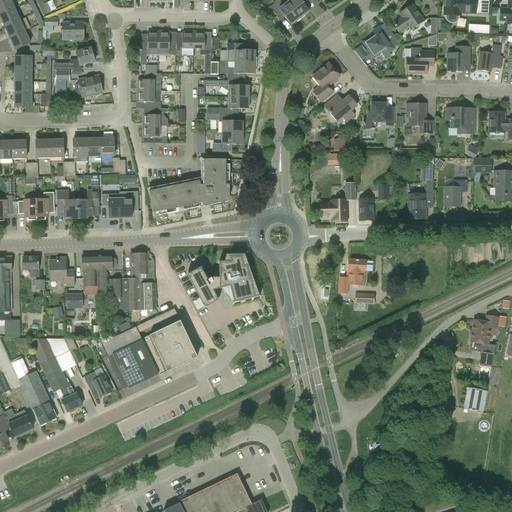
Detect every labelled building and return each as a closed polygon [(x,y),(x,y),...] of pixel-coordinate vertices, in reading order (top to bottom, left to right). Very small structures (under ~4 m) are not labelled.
[(0,0),(0,15),(13,9),(8,0),(0,0)] [(38,11),(33,0),(28,2),(33,13),(38,11)] [(43,4),(41,0),(39,0),(37,1),(43,16),(48,14),(47,13),(56,9),(52,0),(43,4)] [(276,0),(273,3),(274,4),(269,7),(280,21),(284,17),(290,25),(300,18),(288,2),(283,6),(278,0),(276,0)] [(290,0),(288,2),(300,18),(309,11),(307,8),(313,3),(311,0),(290,0)] [(444,0),(443,15),(444,17),(445,17),(446,21),(449,23),(453,23),(457,21),(458,17),(458,16),(460,16),(460,13),(475,14),(475,0),(444,0)] [(507,24),(511,24),(511,0),(507,0),(507,9),(500,9),(499,21),(507,22),(507,24)] [(412,5),(399,14),(401,18),(392,24),(399,34),(408,28),(410,30),(423,21),(412,5)] [(0,15),(0,18),(4,27),(18,20),(13,9),(0,15)] [(43,23),(38,11),(33,13),(39,26),(43,23)] [(58,18),(45,18),(45,27),(43,27),(43,31),(53,32),(53,27),(58,27),(58,18)] [(4,27),(9,38),(23,32),(18,20),(4,27)] [(62,22),(62,40),(83,40),(83,22),(62,22)] [(469,24),(469,32),(490,33),(490,24),(469,24)] [(371,38),(370,39),(364,43),(373,57),(380,53),(382,56),(399,44),(388,28),(382,32),(379,28),(373,32),(377,37),(374,39),(373,39),(372,39),(372,38),(371,38)] [(29,43),(23,32),(9,38),(14,50),(29,43)] [(146,56),(158,56),(158,32),(147,32),(147,49),(146,49),(146,51),(141,51),(141,65),(146,65),(146,56)] [(176,42),(169,42),(169,32),(158,32),(158,56),(169,57),(169,55),(181,56),(181,51),(176,51),(176,42)] [(182,49),(193,49),(193,33),(182,33),(182,49)] [(199,56),(205,56),(210,56),(210,50),(210,39),(211,33),(204,33),(193,33),(193,49),(199,49),(199,56)] [(219,39),(210,39),(210,50),(218,50),(219,39)] [(234,62),(254,63),(255,51),(241,51),(241,44),(227,44),(226,51),(228,51),(228,62),(234,62)] [(356,48),(359,59),(368,56),(365,45),(356,48)] [(492,45),(491,54),(480,53),(478,70),(490,72),(491,68),(501,69),(502,57),(499,57),(501,46),(492,45)] [(454,47),(454,55),(448,55),(447,71),(461,71),(461,62),(470,62),(471,47),(454,47)] [(82,71),(82,65),(94,62),(90,48),(76,52),(78,60),(70,60),(70,63),(54,63),(54,70),(82,71)] [(410,48),(410,58),(406,58),(406,74),(426,74),(426,67),(433,67),(433,52),(421,52),(421,48),(410,48)] [(15,57),(14,69),(30,70),(31,57),(15,57)] [(41,70),(46,70),(50,70),(51,57),(46,57),(46,65),(41,65),(41,70)] [(234,62),(234,68),(228,68),(227,81),(230,81),(241,81),(241,74),(254,74),(254,63),(234,62)] [(328,64),(312,77),(320,86),(313,92),(321,102),(332,93),(327,87),(339,77),(328,64)] [(30,82),(30,70),(14,69),(14,82),(30,82)] [(64,72),(64,81),(77,81),(77,72),(64,72)] [(144,74),(144,80),(137,80),(137,91),(161,92),(161,74),(144,74)] [(79,95),(81,95),(82,98),(102,93),(98,76),(77,81),(78,84),(77,84),(75,86),(75,89),(76,93),(77,95),(79,95)] [(204,81),(203,87),(221,87),(228,92),(228,98),(248,98),(248,86),(230,86),(230,81),(227,81),(204,81)] [(30,94),(30,82),(14,82),(14,94),(30,94)] [(144,102),(144,109),(161,109),(161,95),(164,95),(164,92),(161,92),(137,91),(137,102),(144,102)] [(14,107),(25,107),(25,114),(31,114),(34,114),(34,103),(30,103),(30,94),(14,94),(14,107)] [(42,107),(44,107),(50,107),(50,95),(45,95),(42,94),(42,107)] [(346,122),(354,115),(350,111),(356,106),(348,96),(338,104),(333,98),(324,106),(337,122),(342,117),(346,122)] [(228,98),(228,109),(207,109),(206,116),(229,116),(235,116),(235,109),(248,109),(248,98),(228,98)] [(385,123),(385,126),(392,126),(393,110),(386,110),(386,104),(371,104),(371,112),(367,112),(367,119),(363,119),(363,129),(375,129),(375,122),(385,123)] [(419,127),(419,134),(432,134),(432,122),(425,122),(425,104),(406,104),(406,118),(410,118),(410,126),(419,127)] [(302,120),(304,110),(298,108),(295,119),(302,120)] [(453,108),(452,109),(446,109),(446,119),(450,119),(450,129),(459,129),(464,134),(474,134),(474,116),(466,116),(466,109),(459,109),(458,108),(453,108)] [(144,109),(144,115),(143,115),(143,126),(159,127),(167,127),(168,120),(163,115),(167,112),(167,109),(161,109),(144,109)] [(507,133),(507,140),(511,139),(511,119),(504,120),(504,113),(489,113),(489,133),(507,133)] [(242,122),(229,121),(229,116),(206,116),(206,121),(220,121),(222,121),(222,133),(242,133),(242,122)] [(159,138),(159,127),(143,126),(142,137),(151,138),(151,144),(166,144),(166,138),(159,138)] [(222,133),(221,145),(213,145),(213,151),(230,151),(231,145),(241,145),(242,133),(222,133)] [(113,138),(100,139),(100,157),(114,156),(113,138)] [(333,139),(334,151),(346,150),(345,138),(333,139)] [(73,157),(87,157),(86,139),(73,139),(73,157)] [(87,157),(100,157),(100,139),(86,139),(87,157)] [(36,159),(49,158),(49,140),(35,140),(36,159)] [(63,140),(49,140),(49,158),(63,158),(63,140)] [(0,159),(12,159),(12,141),(0,141),(0,159)] [(26,141),(12,141),(12,159),(26,159),(26,141)] [(340,165),(340,154),(327,154),(327,166),(340,165)] [(425,193),(433,193),(433,160),(431,160),(432,155),(424,155),(423,181),(426,181),(425,193)] [(226,161),(229,161),(201,160),(200,186),(197,186),(197,181),(149,191),(154,217),(154,213),(158,212),(158,216),(175,212),(174,209),(178,208),(179,212),(179,211),(178,208),(182,207),(183,211),(199,207),(199,204),(202,203),(203,206),(225,202),(226,202),(227,201),(228,200),(228,199),(228,198),(229,186),(225,185),(225,182),(229,182),(229,165),(226,165),(226,161)] [(474,160),(474,173),(490,173),(490,160),(474,160)] [(494,187),(495,187),(495,201),(511,201),(511,190),(510,190),(510,172),(494,172),(494,187)] [(91,176),(91,191),(87,191),(87,201),(78,201),(78,219),(87,219),(87,217),(99,217),(98,176),(91,176)] [(455,181),(455,188),(445,187),(445,208),(459,208),(459,192),(466,193),(467,181),(455,181)] [(345,201),(356,201),(355,183),(345,183),(345,201)] [(390,200),(389,198),(393,198),(393,187),(389,187),(389,184),(377,185),(378,201),(390,200)] [(70,220),(78,219),(78,201),(69,201),(68,192),(56,192),(57,218),(70,218),(70,220)] [(119,193),(119,195),(119,218),(132,218),(131,212),(138,212),(138,192),(119,193)] [(42,200),(36,200),(36,221),(45,220),(45,217),(48,217),(48,214),(54,213),(53,193),(43,193),(42,200)] [(108,219),(119,218),(119,195),(101,195),(101,207),(108,207),(108,219)] [(425,195),(408,195),(408,220),(426,219),(425,195)] [(6,201),(0,201),(0,221),(4,221),(4,218),(7,218),(6,215),(13,215),(12,196),(6,196),(6,201)] [(27,221),(36,221),(36,200),(24,200),(24,202),(18,202),(18,214),(24,214),(25,218),(27,218),(27,221)] [(372,200),(359,200),(360,221),(373,221),(372,200)] [(332,222),(346,222),(345,201),(331,202),(332,222)] [(131,255),(131,279),(127,279),(128,294),(129,294),(130,317),(138,317),(138,310),(155,310),(154,261),(147,261),(147,254),(131,255)] [(97,287),(96,255),(82,256),(82,272),(83,272),(83,287),(97,287)] [(112,271),(112,270),(114,270),(116,268),(116,260),(114,258),(111,258),(111,255),(96,255),(97,287),(98,296),(108,295),(108,298),(122,298),(122,295),(128,294),(127,279),(108,280),(108,272),(112,271)] [(259,297),(259,296),(255,297),(247,266),(244,266),(241,256),(229,257),(230,262),(219,262),(219,278),(211,278),(207,280),(200,267),(187,275),(204,308),(218,300),(213,290),(229,287),(233,302),(231,303),(232,304),(259,297)] [(0,284),(11,285),(11,272),(11,258),(0,257),(0,284)] [(23,270),(30,270),(30,278),(37,278),(37,273),(38,273),(38,257),(23,258),(23,270)] [(364,287),(365,275),(366,261),(347,260),(346,273),(348,273),(348,278),(339,277),(337,294),(348,295),(348,285),(364,287)] [(50,282),(61,281),(61,287),(74,287),(74,270),(65,270),(65,261),(50,261),(50,282)] [(35,290),(45,290),(44,280),(35,280),(35,290)] [(66,309),(83,309),(82,294),(66,294),(66,309)] [(374,304),(374,294),(355,294),(354,304),(374,304)] [(62,317),(63,316),(63,315),(61,307),(52,309),(54,319),(62,317)] [(136,327),(159,376),(197,358),(174,309),(136,327)] [(495,346),(488,345),(489,335),(497,337),(499,318),(485,316),(484,322),(473,320),(470,342),(482,344),(479,365),(491,367),(493,354),(494,355),(495,346)] [(121,331),(131,328),(129,322),(119,325),(121,331)] [(75,411),(74,409),(82,406),(76,393),(74,394),(70,383),(67,384),(55,357),(47,340),(28,339),(53,393),(60,389),(64,399),(61,400),(67,412),(69,412),(69,413),(75,411)] [(64,355),(69,365),(75,363),(70,353),(64,339),(46,339),(47,340),(55,357),(56,359),(64,355)] [(71,339),(64,339),(76,364),(82,361),(72,341),(71,339)] [(106,356),(122,389),(157,373),(141,339),(106,356)] [(32,411),(33,410),(40,426),(56,418),(49,403),(50,403),(36,372),(18,380),(32,411)] [(89,388),(94,386),(100,397),(111,392),(104,377),(98,379),(94,372),(84,377),(89,388)] [(468,388),(464,409),(482,413),(486,391),(468,388)] [(0,444),(8,441),(4,432),(9,429),(0,409),(0,444)] [(14,437),(15,437),(16,439),(20,437),(19,435),(26,432),(26,433),(28,434),(32,432),(32,431),(32,429),(24,411),(14,415),(11,409),(3,413),(14,437)] [(236,511),(251,505),(237,475),(179,502),(179,503),(163,510),(164,511),(236,511)] [(266,511),(261,500),(251,505),(245,508),(246,511),(266,511)]
